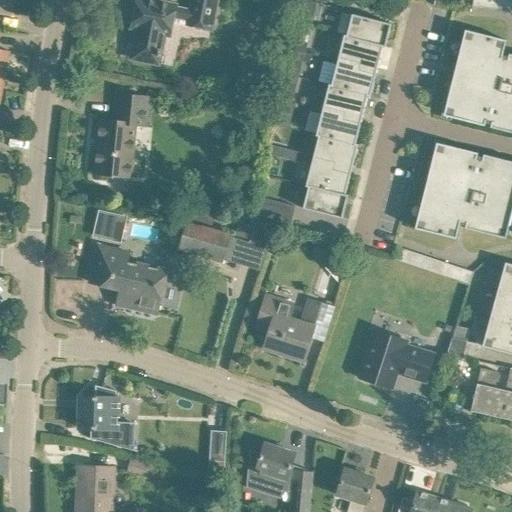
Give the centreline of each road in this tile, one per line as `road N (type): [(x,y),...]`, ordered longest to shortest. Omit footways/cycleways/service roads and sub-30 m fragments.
road 1 (residential): [(27,346),(128,354),(511,481)]
road 2 (tertiary): [(32,260),(46,89),(63,0)]
road 3 (tertiary): [(22,511),(27,346)]
road 4 (residential): [(362,237),(393,118)]
road 5 (residential): [(511,147),(393,118)]
